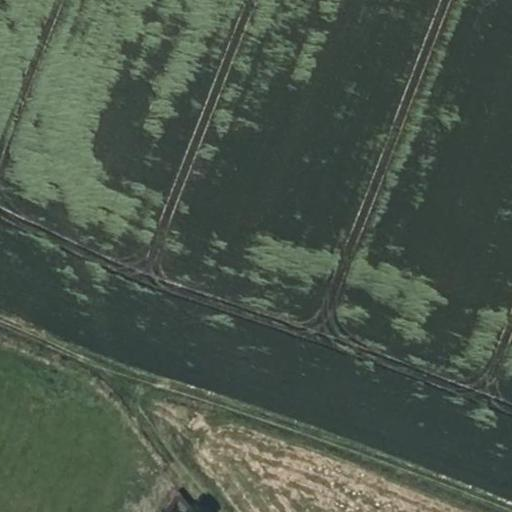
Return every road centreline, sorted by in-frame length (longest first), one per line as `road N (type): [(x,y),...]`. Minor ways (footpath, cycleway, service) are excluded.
road 1 (track): [(511,507),(102,363),(0,316)]
road 2 (track): [(102,363),(214,511)]
